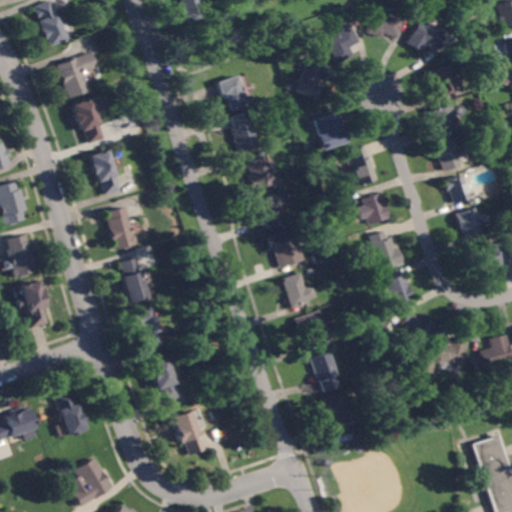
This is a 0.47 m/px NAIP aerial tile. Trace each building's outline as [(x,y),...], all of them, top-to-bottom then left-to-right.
[(45,46),(41,38),(40,39),(39,37),(37,32),(36,29),(37,29),(34,21),(35,20),(30,7),(46,0),(51,13),(57,27),(62,38),(45,46)] [(199,10),(202,17),(184,22),(182,14),(180,9),(179,9),(179,8),(178,5),(179,5),(177,0),(196,0),(197,1),(199,10)] [(511,23),(501,27),(500,25),(497,16),(494,5),(509,0),(511,0),(511,23)] [(396,38),(381,33),(381,34),(380,37),(364,32),(370,11),(391,17),(399,19),(401,20),(396,38)] [(434,30),(436,27),(444,32),(441,38),(434,51),(424,45),(423,47),(422,49),(420,52),(405,43),(418,20),(419,21),(434,30)] [(337,64),(324,40),(340,31),(338,28),(347,23),(358,42),(351,46),(348,48),(351,52),(352,55),(337,64)] [(511,53),(506,55),(503,44),(506,43),(511,41),(511,53)] [(65,98),(65,96),(64,93),(60,83),(59,81),(53,65),(55,65),(64,61),(87,52),(93,67),(88,69),(80,72),(83,79),(86,90),(79,92),(77,93),(65,98)] [(314,99),(305,95),(303,95),(295,91),(295,90),(295,89),(303,69),(303,68),(304,65),(306,61),(323,68),(318,80),(317,83),(320,84),(318,89),(318,90),(314,99)] [(452,73),(457,71),(461,82),(454,84),(455,87),(455,88),(456,90),(456,91),(437,96),(435,89),(435,88),(435,87),(434,87),(430,72),(450,66),(452,73)] [(245,105),(228,111),(227,107),(224,97),(220,98),(220,96),(219,95),(218,91),(218,90),(216,85),(215,83),(236,76),(240,88),(240,90),(241,91),(242,95),(245,105)] [(97,126),(101,138),(86,143),(81,130),(79,131),(76,123),(74,124),(73,119),(72,117),(71,114),(73,113),(70,105),(88,99),(92,111),(97,126)] [(455,127),(456,129),(441,133),(440,132),(439,127),(439,126),(434,128),(432,122),(431,120),(429,111),(448,105),(453,119),(455,127)] [(236,151),(233,142),(233,141),(233,139),(229,129),(232,128),(231,128),(229,119),(228,117),(243,113),(250,134),(251,140),(253,146),(236,151)] [(342,130),(344,130),(344,131),(348,142),(322,150),(318,137),(315,128),(313,120),(336,113),(341,128),(342,130)] [(456,147),(461,145),(465,156),(459,158),(461,164),(461,165),(442,172),(439,164),(439,161),(434,146),(453,140),(456,147)] [(356,185),(351,169),(349,163),(345,152),(363,145),(364,147),(366,152),(367,156),(369,162),(370,167),(371,169),(374,179),(356,185)] [(113,177),(117,190),(101,195),(97,181),(94,182),(92,174),(90,175),(89,170),(88,167),(87,165),(89,164),(86,156),(105,150),(107,158),(109,162),(113,177)] [(251,191),(246,177),(245,174),(248,174),(248,173),(245,164),(264,158),(265,158),(268,169),(273,183),(251,191)] [(469,198),(455,203),(453,204),(450,194),(449,191),(447,192),(444,181),(462,175),(464,180),(466,187),(469,198)] [(12,190),(15,189),(18,198),(18,201),(21,210),(17,211),(20,218),(0,224),(0,184),(9,182),(12,190)] [(280,214),(282,218),(283,222),(283,223),(265,229),(265,226),(263,221),(260,212),(257,213),(257,212),(256,209),(253,201),(284,191),(287,201),(284,202),(277,204),(280,214)] [(387,218),(367,224),(365,218),(360,219),(356,208),(362,206),(360,200),(380,194),(382,201),(383,204),(387,218)] [(132,245),(113,249),(111,242),(109,242),(106,233),(106,230),(103,220),(105,219),(103,212),(122,208),(126,220),(127,223),(130,235),(132,237),(133,241),(132,245)] [(478,215),(484,213),(487,222),(488,225),(481,227),(482,232),(483,233),(464,239),(462,232),(461,229),(457,214),(476,209),(478,215)] [(301,260),(276,267),(271,250),(271,248),(269,249),(266,238),(292,230),(294,238),(297,245),(301,260)] [(386,238),(390,237),(393,246),(393,248),(397,247),(397,248),(402,264),(379,270),(373,251),(371,243),(369,236),(384,232),(386,238)] [(27,254),(29,253),(31,263),(29,264),(31,271),(24,273),(24,276),(18,278),(17,276),(13,276),(10,275),(8,270),(10,268),(10,267),(8,259),(6,253),(3,240),(23,235),(26,251),(27,254)] [(474,274),(468,252),(511,240),(511,257),(504,260),(502,261),(503,264),(494,267),(491,268),(491,269),(474,274)] [(126,302),(123,291),(122,287),(118,277),(121,276),(117,262),(133,258),(137,270),(141,285),(142,290),(144,296),(144,297),(126,302)] [(289,308),(285,296),(284,293),(280,279),(297,274),(303,292),(305,296),(306,300),(307,302),(289,308)] [(412,299),(392,306),(390,299),(378,303),(375,292),(388,288),(386,283),(386,281),(404,275),(406,281),(407,285),(412,299)] [(42,308),(39,308),(43,323),(41,323),(30,327),(27,327),(21,306),(15,308),(13,300),(19,298),(16,287),(16,286),(34,281),(37,292),(39,296),(42,308)] [(156,332),(160,346),(143,351),(136,328),(132,329),(132,328),(132,327),(131,325),(131,324),(133,323),(130,312),(148,307),(149,311),(152,320),(156,332)] [(323,330),(327,329),(330,338),(330,339),(309,345),(308,343),(307,338),(306,335),(300,337),(297,337),(292,319),(306,314),(308,314),(310,313),(317,311),(321,325),(323,330)] [(419,319),(421,316),(422,315),(422,314),(424,313),(437,324),(420,344),(406,333),(404,335),(396,329),(410,312),(419,319)] [(476,374),(472,358),(474,358),(481,356),(479,351),(480,351),(491,348),(490,346),(489,341),(488,339),(506,335),(511,361),(503,363),(494,365),(495,369),(494,370),(476,374)] [(462,366),(450,363),(443,361),(442,365),(435,363),(433,363),(438,342),(439,342),(449,344),(450,340),(451,338),(451,336),(468,341),(462,366)] [(336,387),(321,392),(318,382),(317,381),(314,382),(311,371),(310,369),(308,364),(307,359),(308,359),(326,353),(328,360),(330,367),(336,387)] [(176,397),(161,402),(157,388),(153,389),(150,379),(149,374),(145,364),(164,358),(167,367),(168,371),(170,377),(172,385),(176,397)] [(71,404),(73,403),(76,411),(77,411),(78,414),(80,418),(81,421),(79,421),(82,429),(70,434),(64,436),(64,435),(59,421),(50,397),(53,396),(64,392),(66,391),(69,400),(71,404)] [(348,409),(352,408),(355,416),(355,417),(337,423),(334,413),(329,414),(327,415),(323,416),(318,399),(343,391),(347,403),(348,409)] [(15,435),(12,434),(6,436),(0,438),(0,415),(10,413),(13,412),(24,409),(30,428),(29,428),(19,432),(19,433),(18,434),(15,435)] [(196,436),(197,435),(197,436),(202,448),(202,450),(186,455),(181,442),(175,444),(172,434),(174,433),(174,432),(173,429),(169,417),(187,410),(188,411),(191,422),(196,436)] [(511,485),(511,511),(491,511),(487,499),(469,444),(489,438),(488,435),(494,433),(511,485)] [(76,506),(71,497),(68,493),(70,492),(74,489),(80,486),(75,477),(71,470),(90,458),(98,471),(99,473),(107,488),(87,500),(77,506),(76,506)] [(127,511),(115,503),(108,511),(127,511)]
